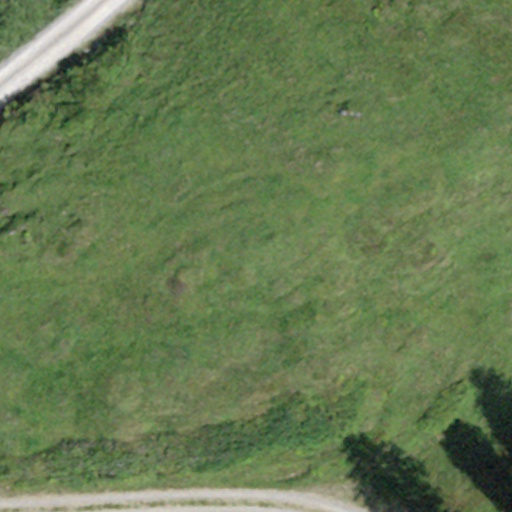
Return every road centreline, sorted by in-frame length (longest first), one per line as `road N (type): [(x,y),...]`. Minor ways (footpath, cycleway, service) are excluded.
road 1 (track): [(326,511),(185,503),(28,511)]
road 2 (track): [(103,0),(0,84)]
